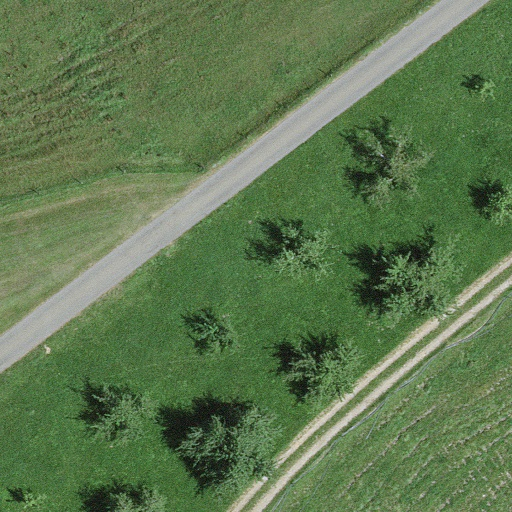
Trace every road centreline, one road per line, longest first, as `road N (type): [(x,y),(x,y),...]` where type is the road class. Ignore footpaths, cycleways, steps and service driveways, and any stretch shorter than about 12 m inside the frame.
road 1 (unclassified): [(0,356),(464,0)]
road 2 (track): [(241,511),(345,406),(511,271)]
